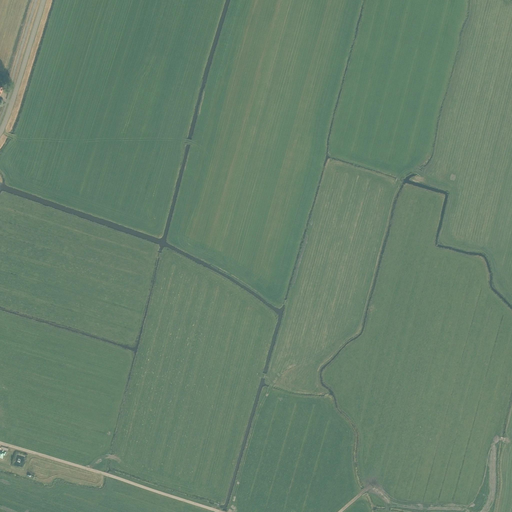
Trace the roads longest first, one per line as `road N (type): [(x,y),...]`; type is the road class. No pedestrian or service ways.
road 1 (track): [(0,442),(218,511)]
road 2 (tertiary): [(0,135),(44,0)]
